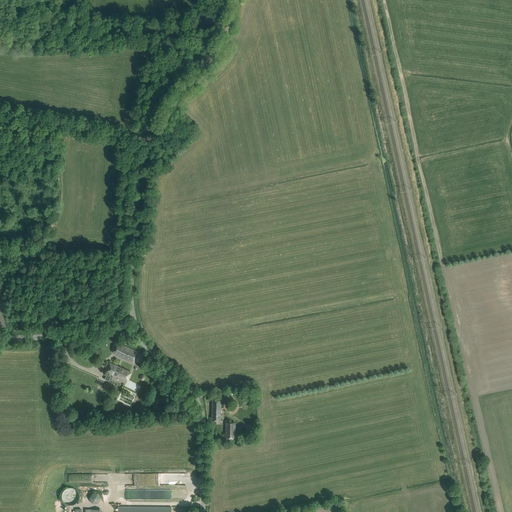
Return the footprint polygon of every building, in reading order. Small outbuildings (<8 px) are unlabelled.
[(114,354),(134,363),(138,352),(119,344),(114,354)] [(108,372),(126,380),(127,378),(130,372),(111,364),(108,372)] [(212,420),(221,421),(221,400),(212,400),(212,420)] [(226,438),(235,438),(235,423),(226,423),(226,438)] [(80,499),(79,493),(76,493),(75,488),(72,488),(73,492),(70,493),(71,494),(67,495),(69,502),(80,499)] [(104,502),(103,492),(92,493),(92,496),(90,496),(91,503),(104,502)]
